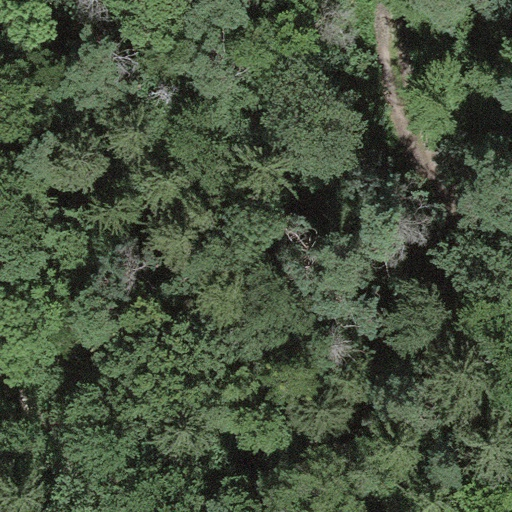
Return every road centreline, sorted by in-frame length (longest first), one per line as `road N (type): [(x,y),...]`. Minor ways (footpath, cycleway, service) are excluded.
road 1 (track): [(511,244),(428,163),(409,122),(395,53),(398,0)]
road 2 (track): [(511,409),(428,163)]
road 3 (track): [(0,382),(141,511)]
